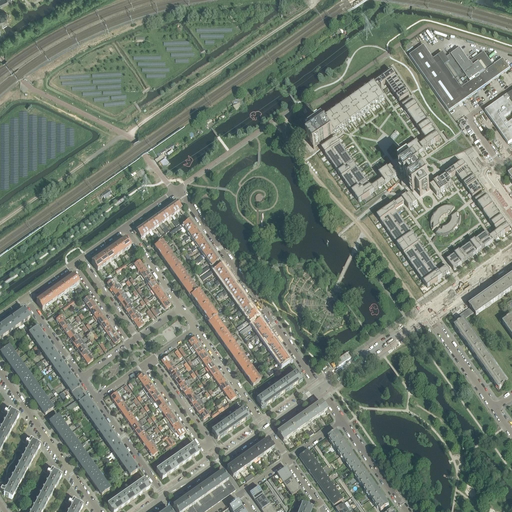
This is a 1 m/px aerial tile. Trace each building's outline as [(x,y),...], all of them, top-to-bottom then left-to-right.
[(407,52),(413,48),(410,43),(404,48),(407,52)] [(437,65),(433,60),(423,46),(409,56),(449,113),(463,103),(436,65),(437,65)] [(470,62),(460,49),(446,59),(459,77),(464,74),(477,93),(486,86),(469,63),(470,62)] [(493,67),(494,67),(484,53),(470,62),(469,63),(486,86),(500,77),(493,67)] [(459,77),(446,59),(442,54),(433,60),(437,65),(436,65),(463,103),(477,93),(464,74),(459,77)] [(504,74),(510,70),(503,60),(494,67),(493,67),(500,77),(504,74)] [(375,84),(374,85),(375,86),(377,90),(378,89),(379,88),(380,88),(381,89),(382,89),(384,88),(383,86),(386,84),(395,77),(393,73),(392,73),(388,76),(388,75),(384,79),(383,79),(379,82),(378,82),(377,84),(376,84),(375,84)] [(395,77),(386,84),(388,87),(388,88),(398,81),(395,77)] [(398,81),(388,88),(389,88),(391,91),(401,85),(398,81)] [(369,89),(380,104),(381,103),(382,103),(384,101),(384,100),(385,100),(382,97),(380,94),(377,90),(375,86),(374,85),(374,86),(373,86),(372,87),(371,87),(371,88),(370,88),(369,89)] [(401,85),(391,91),(391,92),(394,95),(403,89),(403,88),(401,85)] [(365,92),(364,92),(375,107),(378,105),(379,105),(379,104),(380,104),(369,89),(367,90),(365,92)] [(403,89),(394,95),(394,96),(397,99),(406,93),(406,92),(404,89),(403,89)] [(360,95),(360,96),(370,111),(371,110),(375,107),(364,92),(362,94),(360,95)] [(406,93),(397,99),(397,100),(399,103),(400,104),(405,100),(407,99),(409,97),(409,96),(406,93)] [(355,99),(365,114),(366,114),(369,111),(370,111),(360,96),(359,96),(355,99)] [(511,141),(511,103),(507,97),(485,112),(494,125),(497,124),(501,130),(499,131),(508,144),(511,141)] [(350,102),(361,117),(362,117),(362,116),(365,114),(355,99),(353,100),(350,102)] [(407,103),(402,107),(405,111),(415,104),(414,104),(412,101),(412,100),(409,102),(407,103)] [(346,105),(345,106),(356,120),(360,118),(361,117),(350,102),(349,103),(348,103),(347,104),(346,105)] [(415,104),(405,111),(408,115),(417,108),(415,104),(415,105),(415,104)] [(341,109),(351,124),(352,124),(352,123),(356,121),(356,120),(345,106),(343,108),(341,109)] [(417,108),(408,115),(410,119),(411,119),(420,112),(417,108)] [(336,112),(346,127),(347,127),(348,126),(350,125),(351,124),(341,109),(339,110),(336,112)] [(331,116),(342,131),(342,130),(343,130),(344,129),(346,128),(346,127),(336,112),(333,114),(332,115),(331,115),(331,116)] [(420,112),(411,119),(413,123),(423,116),(420,112)] [(327,119),(337,134),(339,132),(340,132),(341,131),(342,131),(331,116),(329,117),(327,119)] [(423,116),(413,123),(416,127),(426,120),(425,120),(426,120),(423,116)] [(309,139),(307,141),(310,145),(313,150),(314,150),(316,149),(319,147),(325,142),(326,142),(327,144),(333,139),(332,137),(333,137),(334,136),(337,134),(327,119),(326,119),(324,121),(322,122),(319,124),(316,127),(311,130),(308,132),(309,133),(311,135),(312,137),(309,139)] [(426,120),(416,127),(419,131),(428,124),(426,120)] [(428,124),(419,131),(421,134),(421,135),(421,134),(422,135),(431,128),(429,124),(428,124)] [(431,128),(422,135),(424,138),(424,139),(434,132),(433,131),(433,130),(432,129),(431,128)] [(394,133),(391,137),(394,140),(397,136),(399,135),(395,131),(394,133)] [(434,132),(424,139),(427,142),(427,143),(437,136),(437,135),(434,132)] [(472,149),(462,134),(434,154),(439,161),(441,161),(464,152),(472,149)] [(421,146),(420,147),(423,151),(424,151),(425,150),(427,149),(429,148),(431,146),(435,144),(435,143),(440,140),(439,140),(439,139),(437,136),(427,143),(427,142),(422,146),(421,146)] [(328,146),(322,151),(325,156),(340,145),(337,141),(337,140),(336,140),(335,141),(328,146)] [(413,145),(412,145),(419,154),(423,152),(424,151),(423,151),(420,147),(417,142),(416,142),(413,145)] [(340,145),(325,156),(329,161),(344,149),(344,148),(341,145),(341,144),(340,145)] [(409,148),(415,157),(419,155),(419,154),(412,145),(409,147),(409,148)] [(405,150),(404,151),(406,154),(408,156),(409,158),(411,160),(415,157),(409,148),(408,148),(405,150)] [(344,149),(329,161),(332,165),(348,154),(345,150),(344,149)] [(348,154),(332,165),(335,170),(351,159),(351,158),(350,158),(348,154)] [(351,159),(335,170),(339,175),(354,164),(354,163),(352,160),(351,159)] [(407,160),(398,166),(399,166),(403,172),(402,172),(400,173),(401,174),(403,177),(405,179),(404,180),(403,181),(402,182),(401,183),(401,184),(401,185),(401,186),(402,187),(403,188),(404,188),(405,188),(406,188),(407,188),(409,186),(409,187),(409,186),(410,188),(413,192),(414,192),(416,191),(420,196),(420,197),(423,195),(427,192),(428,191),(429,191),(429,190),(425,184),(427,183),(427,182),(424,178),(423,176),(425,175),(421,169),(418,170),(416,168),(414,165),(414,164),(412,165),(411,165),(408,160),(407,159),(407,160)] [(354,164),(339,175),(342,180),(358,168),(357,168),(357,167),(355,164),(354,164)] [(447,175),(446,175),(449,180),(450,179),(451,179),(451,178),(456,175),(465,168),(463,164),(462,164),(457,167),(454,170),(453,170),(451,171),(450,172),(450,173),(449,173),(448,174),(447,174),(447,175)] [(387,170),(394,179),(397,177),(397,176),(398,176),(396,174),(395,172),(393,170),(391,167),(390,167),(387,169),(387,170)] [(358,168),(342,180),(345,184),(361,173),(358,169),(358,168)] [(465,168),(456,175),(458,179),(468,172),(467,171),(467,170),(466,170),(466,169),(465,168)] [(383,172),(390,182),(394,179),(387,170),(383,172)] [(379,175),(382,181),(385,185),(390,182),(383,172),(383,173),(383,172),(379,175)] [(468,172),(458,179),(459,179),(461,183),(471,176),(468,172)] [(361,173),(345,184),(349,189),(365,178),(364,177),(361,173)] [(442,178),(449,188),(452,185),(453,185),(449,180),(446,175),(442,178)] [(471,176),(461,183),(464,187),(474,180),(471,176)] [(365,178),(349,189),(352,194),(368,183),(368,182),(365,179),(365,178)] [(438,181),(445,191),(449,188),(442,178),(438,181)] [(474,180),(464,187),(467,191),(476,184),(474,180)] [(381,182),(372,188),(375,192),(378,190),(381,188),(384,186),(385,185),(382,181),(381,182),(380,182),(381,182)] [(434,184),(441,193),(445,191),(438,181),(434,184)] [(368,183),(352,194),(355,199),(371,187),(371,186),(368,183)] [(430,186),(430,187),(432,189),(431,189),(433,191),(434,193),(436,196),(437,196),(441,193),(434,184),(430,186)] [(476,184),(467,191),(470,194),(479,188),(477,184),(476,184)] [(371,187),(355,199),(359,203),(362,202),(370,196),(375,192),(372,188),(371,187)] [(479,188),(470,194),(470,195),(472,198),(473,199),(475,197),(476,196),(478,195),(480,194),(482,192),(482,191),(479,188)] [(102,196),(101,197),(102,198),(103,198),(105,200),(112,195),(109,190),(101,195),(102,196)] [(410,194),(406,197),(413,206),(417,204),(417,203),(415,200),(413,198),(412,196),(410,194)] [(477,200),(475,202),(478,206),(487,199),(485,196),(484,195),(482,197),(480,198),(478,200),(477,200)] [(406,197),(402,200),(405,204),(408,209),(409,209),(413,206),(406,197)] [(487,199),(478,206),(480,210),(490,203),(487,199)] [(377,217),(377,218),(380,223),(396,211),(396,210),(403,205),(404,205),(405,204),(402,200),(401,200),(400,201),(398,203),(395,205),(377,217)] [(179,204),(178,203),(177,202),(175,204),(175,205),(172,208),(176,214),(180,212),(183,215),(186,220),(188,219),(184,214),(182,211),(178,205),(179,204)] [(490,203),(480,210),(483,214),(493,207),(490,203)] [(442,209),(444,217),(445,216),(446,216),(447,216),(448,216),(449,216),(453,211),(454,210),(455,209),(454,208),(453,208),(452,208),(451,208),(450,207),(449,207),(448,207),(448,208),(446,208),(445,208),(443,208),(442,209)] [(493,207),(483,214),(486,218),(496,211),(493,207)] [(165,212),(161,215),(166,221),(166,222),(171,218),(174,221),(172,222),(176,228),(179,225),(173,217),(176,214),(172,208),(168,210),(167,209),(164,211),(165,212)] [(432,219),(440,221),(440,220),(441,220),(441,219),(442,218),(443,218),(443,217),(444,217),(442,209),(440,210),(439,210),(438,211),(437,212),(437,213),(436,213),(436,214),(435,214),(434,216),(433,217),(433,218),(432,218),(432,219)] [(396,211),(380,223),(384,227),(400,216),(397,212),(396,211)] [(496,211),(486,218),(489,222),(498,215),(496,211)] [(451,223),(450,224),(458,226),(458,225),(459,224),(459,223),(460,222),(460,221),(460,220),(460,218),(460,217),(460,216),(459,215),(459,214),(459,213),(458,213),(451,218),(451,219),(452,219),(452,220),(451,220),(451,221),(451,222),(451,223)] [(166,222),(166,221),(161,215),(159,216),(158,217),(157,216),(154,218),(155,219),(151,222),(156,229),(159,226),(165,235),(169,233),(163,224),(166,222)] [(498,215),(489,222),(491,225),(501,219),(498,215)] [(400,216),(384,227),(387,232),(403,221),(402,220),(400,216)] [(431,224),(430,225),(431,227),(431,228),(431,229),(431,230),(431,231),(432,231),(434,230),(439,226),(439,225),(439,224),(439,223),(439,222),(440,222),(440,221),(432,219),(431,220),(431,221),(431,223),(431,224)] [(501,219),(491,225),(494,229),(504,223),(501,219)] [(191,223),(190,221),(189,220),(187,222),(188,223),(182,227),(186,232),(193,227),(190,223),(191,223)] [(403,221),(387,232),(390,237),(406,226),(406,225),(404,222),(403,221)] [(156,229),(151,222),(149,223),(147,225),(147,224),(144,225),(145,226),(141,229),(146,236),(149,233),(156,242),(157,241),(154,236),(151,232),(156,229)] [(504,223),(494,229),(497,233),(507,226),(504,223)] [(447,227),(446,227),(448,235),(450,235),(451,234),(452,233),(453,232),(454,231),(455,230),(456,229),(457,228),(457,227),(458,226),(450,224),(449,225),(448,226),(448,227),(447,227)] [(406,226),(390,237),(394,242),(410,230),(409,229),(406,226)] [(491,238),(490,238),(492,241),(493,243),(494,242),(495,242),(505,235),(510,231),(509,231),(510,231),(507,226),(497,233),(492,237),(491,238)] [(171,237),(182,229),(180,227),(169,234),(171,237)] [(184,241),(188,238),(190,237),(193,242),(200,238),(197,233),(198,233),(197,230),(195,231),(193,227),(186,232),(188,235),(186,236),(187,237),(183,239),(184,241)] [(437,234),(436,235),(437,236),(438,236),(439,236),(440,237),(441,237),(442,237),(443,237),(444,237),(446,236),(447,236),(448,235),(446,227),(446,228),(445,228),(444,228),(443,228),(442,228),(441,228),(437,234)] [(141,239),(146,236),(141,229),(137,232),(136,231),(134,233),(135,234),(137,234),(141,239)] [(410,230),(394,242),(397,246),(412,236),(413,235),(410,231),(410,230)] [(486,233),(483,236),(489,246),(493,243),(492,241),(490,238),(487,233),(486,233),(486,234),(486,233)] [(412,236),(397,246),(400,251),(415,240),(415,239),(412,236)] [(483,236),(479,239),(485,248),(489,246),(483,236)] [(203,241),(200,238),(193,242),(196,246),(190,249),(191,251),(195,248),(197,247),(201,252),(207,248),(204,244),(206,243),(204,240),(203,241)] [(479,239),(475,242),(481,251),(485,248),(479,239)] [(119,256),(131,248),(125,240),(120,243),(118,244),(119,244),(113,248),(119,256)] [(415,240),(400,251),(401,251),(401,253),(402,253),(402,254),(403,254),(403,255),(404,256),(419,245),(418,245),(416,242),(416,241),(415,240)] [(475,242),(471,244),(477,254),(481,251),(475,242)] [(169,246),(166,248),(162,243),(154,248),(163,261),(171,255),(167,250),(170,248),(169,246)] [(419,245),(404,256),(407,260),(423,249),(422,248),(420,245),(419,244),(418,245),(419,245)] [(471,244),(467,247),(473,257),(477,254),(471,244)] [(467,247),(463,250),(469,260),(473,257),(467,247)] [(108,264),(119,256),(113,248),(109,251),(107,252),(108,252),(103,256),(108,264)] [(210,251),(208,248),(207,248),(201,252),(208,263),(214,258),(213,256),(212,254),(213,253),(211,251),(210,251)] [(423,249),(407,260),(410,265),(426,254),(424,250),(423,249)] [(463,250),(459,253),(465,262),(469,260),(463,250)] [(459,253),(455,256),(462,265),(465,262),(459,253)] [(426,254),(410,265),(414,270),(430,259),(429,258),(426,254)] [(180,268),(175,261),(171,255),(163,261),(172,273),(180,268)] [(97,272),(108,264),(103,256),(98,259),(96,260),(91,263),(97,272)] [(455,256),(451,258),(458,268),(462,265),(455,256)] [(217,261),(215,258),(214,258),(208,263),(210,266),(198,275),(200,277),(210,270),(209,269),(218,263),(218,264),(218,263),(220,262),(218,261),(217,261)] [(447,261),(453,271),(454,271),(458,268),(451,258),(447,261)] [(430,259),(414,270),(417,275),(433,263),(430,260),(430,259)] [(143,267),(141,265),(139,262),(133,266),(136,269),(134,270),(135,272),(137,271),(143,267)] [(433,263),(417,275),(420,279),(436,268),(436,267),(433,263)] [(222,267),(222,266),(221,265),(220,266),(220,267),(214,271),(218,277),(224,272),(221,268),(222,267)] [(146,272),(145,270),(143,267),(137,271),(141,276),(146,272)] [(186,271),(184,273),(180,268),(172,273),(181,286),(189,280),(185,275),(188,273),(186,271)] [(436,268),(420,279),(424,284),(440,273),(439,273),(437,269),(436,268)] [(446,268),(439,273),(440,273),(443,278),(450,274),(450,273),(446,268)] [(150,277),(147,273),(146,272),(141,276),(144,281),(150,277)] [(213,275),(212,273),(212,272),(201,279),(203,282),(213,275)] [(227,276),(224,272),(218,277),(221,282),(219,283),(216,285),(217,287),(222,283),(225,287),(231,282),(229,278),(230,277),(228,275),(227,276)] [(440,273),(424,284),(427,289),(428,289),(430,287),(438,282),(443,278),(440,273)] [(67,293),(79,285),(73,276),(68,280),(67,280),(66,281),(61,285),(67,293)] [(153,282),(152,280),(150,277),(144,281),(148,286),(153,282)] [(110,290),(116,286),(117,285),(114,280),(107,285),(110,290)] [(198,293),(193,287),(189,280),(181,286),(190,299),(198,293)] [(501,298),(511,290),(511,287),(507,280),(494,289),(501,298)] [(157,287),(154,283),(153,282),(148,286),(151,291),(157,287)] [(234,286),(232,282),(231,282),(225,287),(232,297),(239,292),(236,288),(237,287),(235,285),(234,286)] [(54,302),(67,293),(61,285),(55,289),(54,289),(54,290),(48,294),(54,302)] [(114,295),(119,291),(116,286),(110,290),(114,295)] [(160,292),(159,290),(157,287),(151,291),(154,296),(160,292)] [(117,300),(125,294),(122,289),(119,291),(114,295),(117,300)] [(488,307),(501,298),(494,289),(482,298),(488,307)] [(164,296),(161,292),(160,292),(154,296),(158,300),(164,296)] [(241,296),(239,292),(232,297),(234,300),(229,304),(230,306),(233,303),(235,302),(237,304),(239,307),(246,302),(243,298),(244,298),(242,295),(241,296)] [(205,296),(202,298),(199,293),(198,293),(190,299),(191,298),(193,302),(197,308),(200,311),(208,305),(204,300),(207,298),(205,296)] [(42,311),(54,302),(48,294),(36,302),(42,311)] [(121,305),(129,299),(125,294),(117,300),(121,305)] [(167,302),(166,299),(164,296),(158,300),(162,305),(167,302)] [(92,303),(88,298),(83,302),(82,303),(82,304),(83,306),(84,306),(85,305),(87,307),(92,303)] [(476,316),(488,307),(482,298),(469,307),(471,309),(472,310),(471,310),(473,312),(474,313),(476,316)] [(124,310),(130,306),(132,304),(129,299),(121,305),(124,310)] [(171,306),(168,302),(167,302),(162,305),(165,310),(166,312),(169,310),(167,309),(171,306)] [(249,306),(246,303),(246,302),(239,307),(242,311),(236,314),(237,316),(241,313),(243,312),(246,317),(253,313),(250,309),(251,308),(250,305),(249,306)] [(96,308),(92,303),(87,307),(86,308),(86,309),(87,311),(88,311),(89,310),(90,312),(96,308)] [(217,318),(212,312),(208,305),(200,311),(202,315),(206,320),(209,324),(208,324),(216,319),(217,318)] [(128,315),(133,311),(130,306),(124,310),(128,315)] [(99,313),(96,309),(96,308),(90,312),(93,317),(99,313)] [(26,312),(25,311),(12,320),(18,328),(30,319),(26,312)] [(131,320),(136,316),(133,311),(128,315),(131,320)] [(102,318),(101,316),(99,313),(93,317),(92,318),(96,323),(97,322),(102,318)] [(256,316),(253,313),(246,317),(248,320),(236,329),(239,332),(249,325),(248,324),(250,322),(250,323),(257,318),(258,317),(257,316),(256,316)] [(135,325),(140,321),(136,316),(131,320),(135,325)] [(60,326),(65,322),(62,317),(56,321),(60,326)] [(511,317),(509,320),(509,319),(507,321),(503,324),(511,335),(511,317)] [(106,323),(103,319),(102,318),(97,322),(100,326),(100,327),(106,323)] [(225,331),(220,325),(216,319),(208,324),(217,337),(225,331)] [(0,328),(5,336),(18,328),(12,320),(0,328)] [(261,321),(260,320),(259,321),(250,327),(250,326),(240,334),(242,337),(254,328),(256,331),(263,326),(260,322),(261,321)] [(65,322),(60,326),(63,331),(71,325),(67,321),(65,322)] [(138,329),(143,326),(140,321),(135,325),(138,329)] [(472,334),(470,331),(463,321),(462,322),(459,324),(455,328),(457,331),(456,332),(457,334),(458,333),(461,336),(460,337),(462,340),(472,334)] [(109,328),(108,326),(106,323),(100,327),(100,326),(99,328),(98,328),(101,333),(102,332),(103,332),(109,328)] [(71,325),(63,331),(67,336),(72,332),(74,330),(71,325)] [(266,330),(263,327),(263,326),(256,331),(259,335),(253,339),(254,340),(258,337),(260,336),(261,338),(263,341),(270,336),(268,334),(267,332),(268,332),(267,329),(266,330)] [(41,333),(38,329),(37,328),(36,329),(29,334),(38,346),(46,341),(42,336),(43,335),(41,333)] [(113,333),(110,328),(109,328),(103,332),(104,334),(105,333),(107,336),(113,333)] [(232,334),(228,336),(225,331),(217,337),(225,349),(233,343),(230,338),(233,336),(232,334)] [(70,341),(75,337),(72,332),(67,336),(70,341)] [(116,338),(115,336),(113,333),(107,336),(111,341),(116,338)] [(481,346),(472,334),(462,340),(464,343),(465,342),(466,343),(465,344),(466,346),(467,345),(472,352),(481,346)] [(273,340),(270,337),(270,336),(263,341),(271,352),(277,347),(274,343),(275,342),(274,339),(273,340)] [(79,342),(75,337),(70,341),(74,346),(79,342)] [(120,342),(117,338),(116,338),(111,341),(114,346),(120,342)] [(197,344),(196,342),(194,339),(188,343),(192,348),(197,344)] [(49,346),(47,342),(46,341),(38,346),(47,358),(54,353),(51,347),(50,345),(49,346)] [(82,347),(81,345),(79,342),(74,346),(77,351),(82,347)] [(238,351),(237,349),(233,343),(225,349),(234,362),(242,356),(238,351)] [(192,348),(189,350),(193,355),(195,353),(201,349),(197,344),(192,348)] [(81,355),(86,352),(88,350),(85,345),(82,347),(77,351),(81,355)] [(490,359),(481,346),(472,352),(475,356),(474,357),(475,358),(476,358),(481,365),(490,359)] [(18,360),(13,353),(9,347),(1,353),(4,358),(3,358),(5,361),(6,360),(10,366),(18,360)] [(280,350),(278,347),(277,347),(271,352),(278,362),(285,357),(283,354),(282,353),(283,352),(281,350),(280,350)] [(204,354),(203,352),(201,349),(195,353),(199,358),(204,354)] [(84,360),(89,357),(86,352),(81,355),(84,360)] [(58,358),(55,354),(54,353),(47,358),(55,370),(63,365),(60,360),(60,359),(59,357),(58,358)] [(208,359),(205,355),(204,354),(199,358),(202,363),(208,359)] [(251,369),(247,362),(242,356),(234,362),(243,374),(251,369)] [(88,365),(93,362),(89,357),(84,360),(88,365)] [(161,362),(165,367),(170,364),(173,362),(169,357),(167,358),(166,357),(162,359),(163,361),(161,362)] [(287,361),(285,357),(278,362),(281,367),(287,363),(288,364),(290,362),(288,360),(287,361)] [(211,364),(210,362),(208,359),(202,363),(206,368),(211,364)] [(499,371),(490,359),(481,365),(483,368),(482,369),(484,371),(485,370),(490,378),(499,371)] [(27,372),(22,366),(18,360),(10,366),(13,371),(12,371),(14,373),(15,373),(18,378),(27,372)] [(174,368),(170,364),(165,367),(168,372),(174,368)] [(215,369),(212,365),(211,364),(206,368),(209,373),(215,369)] [(67,370),(64,366),(63,365),(55,370),(64,382),(72,377),(68,372),(68,371),(67,369),(67,370)] [(270,377),(280,369),(278,367),(268,374),(270,377)] [(172,377),(177,373),(174,368),(168,372),(172,377)] [(218,374),(216,371),(215,369),(209,373),(213,378),(218,374)] [(258,372),(255,374),(251,369),(243,374),(252,387),(260,381),(256,376),(259,374),(258,372)] [(508,384),(499,371),(490,378),(492,381),(491,381),(492,383),(493,382),(499,390),(502,388),(504,387),(508,384)] [(35,385),(27,372),(18,378),(22,383),(21,384),(23,386),(24,385),(27,390),(35,385)] [(175,382),(181,378),(183,377),(182,376),(180,375),(179,376),(177,373),(172,377),(175,382)] [(222,379),(219,375),(218,374),(213,378),(216,383),(222,379)] [(299,379),(299,378),(296,374),(282,383),(288,391),(302,382),(300,379),(299,378),(299,379)] [(147,380),(145,378),(143,375),(135,381),(139,385),(141,384),(147,380)] [(75,382),(72,378),(72,377),(64,382),(72,395),(73,394),(79,390),(80,389),(77,384),(77,383),(76,382),(75,382)] [(178,387),(184,383),(181,378),(175,382),(178,387)] [(225,383),(224,381),(222,379),(216,383),(219,387),(225,383)] [(150,385),(147,381),(147,380),(141,384),(145,389),(150,385)] [(182,392),(188,388),(190,386),(186,382),(184,383),(178,387),(182,392)] [(229,388),(226,384),(225,383),(219,387),(223,392),(229,388)] [(275,400),(288,391),(282,383),(269,392),(275,400)] [(44,397),(40,391),(35,385),(27,390),(31,395),(30,396),(32,398),(36,403),(44,397)] [(154,390),(152,388),(150,385),(145,389),(148,394),(154,390)] [(185,397),(191,393),(188,388),(182,392),(185,397)] [(232,393),(231,391),(229,388),(223,392),(226,397),(232,393)] [(83,395),(81,393),(79,390),(73,394),(76,399),(79,404),(86,399),(85,399),(86,398),(85,397),(84,398),(83,395)] [(150,400),(157,395),(154,390),(148,394),(146,395),(150,400)] [(262,410),(275,400),(269,392),(256,401),(260,406),(260,407),(262,410)] [(120,395),(119,393),(118,393),(116,394),(111,398),(114,403),(119,399),(118,398),(120,396),(120,395)] [(189,402),(194,398),(191,393),(185,397),(189,402)] [(235,398),(233,394),(232,393),(226,397),(230,402),(235,398)] [(160,400),(159,398),(157,395),(150,400),(153,405),(155,404),(160,400)] [(53,410),(49,403),(44,397),(36,403),(40,408),(39,409),(40,411),(41,410),(45,415),(53,410)] [(91,404),(88,400),(87,398),(86,399),(79,404),(88,416),(96,411),(92,406),(93,405),(91,403),(91,404)] [(121,401),(122,400),(121,398),(119,399),(114,403),(118,407),(122,404),(121,401)] [(192,407),(198,403),(194,398),(189,402),(192,407)] [(164,405),(161,401),(160,400),(155,404),(158,409),(164,405)] [(69,411),(77,406),(75,403),(67,408),(69,411)] [(201,408),(198,403),(192,407),(196,412),(201,408)] [(224,411),(232,405),(230,403),(227,405),(222,409),(224,411)] [(327,411),(323,406),(321,403),(315,407),(320,416),(325,412),(327,415),(328,414),(326,411),(327,411)] [(121,412),(126,409),(122,404),(118,407),(121,412)] [(167,410),(166,408),(164,405),(158,409),(162,413),(167,410)] [(12,410),(5,406),(4,406),(1,413),(9,417),(3,427),(5,427),(11,431),(19,417),(11,413),(12,411),(12,410)] [(308,425),(320,416),(315,407),(302,416),(308,425)] [(205,412),(201,408),(196,412),(199,416),(205,412)] [(129,414),(126,409),(121,412),(125,417),(129,414)] [(171,415),(168,410),(167,410),(162,413),(165,418),(171,415)] [(99,416),(97,412),(96,411),(88,416),(96,428),(104,423),(101,418),(101,417),(100,415),(99,416)] [(247,416),(246,415),(243,411),(230,420),(236,428),(250,419),(248,416),(247,416),(247,415),(247,416)] [(203,421),(208,417),(205,412),(199,416),(203,421)] [(128,422),(133,419),(129,414),(125,417),(128,422)] [(174,419),(173,417),(171,415),(165,418),(169,423),(174,419)] [(67,429),(63,423),(58,416),(50,422),(54,428),(53,428),(54,430),(55,430),(59,435),(67,429)] [(295,433),(308,425),(302,416),(289,425),(295,433)] [(133,419),(128,422),(132,427),(136,424),(138,422),(135,418),(133,419)] [(174,419),(169,423),(167,425),(170,430),(172,428),(178,424),(174,419)] [(223,437),(236,428),(230,420),(217,429),(223,437)] [(108,428),(105,424),(104,423),(96,428),(105,440),(113,435),(109,430),(110,429),(108,427),(108,428)] [(135,432),(140,429),(136,424),(132,427),(135,432)] [(181,429),(180,427),(178,424),(172,428),(176,433),(181,429)] [(285,441),(295,433),(289,425),(277,434),(280,438),(283,442),(285,445),(287,444),(285,441)] [(11,431),(5,427),(3,427),(0,432),(0,440),(5,443),(11,431)] [(76,441),(68,430),(67,429),(59,435),(62,440),(63,442),(64,442),(67,447),(76,441)] [(139,437),(143,433),(140,429),(135,432),(139,437)] [(185,434),(182,430),(181,429),(176,433),(179,438),(185,434)] [(217,441),(223,437),(217,429),(211,433),(215,437),(215,438),(216,441),(217,440),(217,441)] [(345,445),(339,435),(337,432),(328,438),(337,451),(345,445)] [(142,442),(147,438),(143,433),(139,437),(142,442)] [(116,440),(114,436),(113,435),(105,440),(114,453),(121,447),(118,442),(117,440),(116,440)] [(34,441),(26,436),(25,436),(22,443),(30,447),(25,457),(26,458),(33,461),(40,447),(32,443),(33,441),(33,442),(34,441)] [(146,447),(150,443),(147,438),(142,442),(146,447)] [(274,449),(271,444),(268,440),(254,450),(260,458),(272,450),(274,453),(275,452),(273,449),(274,449)] [(85,454),(80,448),(76,441),(67,447),(71,452),(70,453),(72,455),(72,454),(76,460),(85,454)] [(154,448),(151,443),(150,443),(146,447),(149,452),(154,448)] [(354,457),(348,448),(345,445),(337,451),(346,463),(354,457)] [(198,453),(196,450),(193,446),(181,454),(187,462),(199,454),(198,452),(198,453)] [(125,452),(122,448),(121,447),(114,453),(122,465),(130,459),(126,454),(127,454),(125,452)] [(153,456),(157,453),(154,448),(149,452),(153,456)] [(246,468),(260,458),(254,450),(240,460),(246,468)] [(306,468),(315,461),(308,453),(300,458),(300,459),(306,468)] [(93,466),(89,460),(85,454),(76,460),(80,465),(79,465),(81,467),(85,472),(93,466)] [(175,471),(187,462),(181,454),(172,461),(169,463),(175,471)] [(33,461),(26,458),(25,457),(18,469),(19,470),(26,473),(33,461)] [(363,469),(356,460),(354,457),(346,463),(354,475),(363,469)] [(133,464),(131,461),(130,459),(122,465),(131,477),(137,472),(139,471),(135,466),(134,464),(133,464)] [(234,476),(246,468),(240,460),(227,469),(229,473),(232,478),(233,477),(235,480),(236,479),(234,476)] [(312,477),(321,470),(315,461),(306,468),(312,477)] [(162,480),(175,471),(169,463),(156,472),(161,479),(162,480)] [(55,471),(47,467),(47,466),(43,473),(51,477),(46,487),(47,488),(54,491),(62,477),(54,473),(54,472),(55,471)] [(102,479),(98,473),(93,466),(85,472),(89,477),(88,478),(90,480),(94,485),(102,479)] [(26,473),(19,470),(18,469),(11,481),(13,482),(19,486),(26,473)] [(288,473),(285,469),(276,475),(277,476),(274,478),(277,481),(279,479),(288,473)] [(371,482),(365,473),(363,469),(354,475),(363,488),(371,482)] [(318,485),(327,479),(321,470),(312,477),(318,485)] [(232,486),(222,472),(216,476),(223,486),(222,486),(224,489),(225,490),(226,492),(227,493),(228,494),(229,496),(230,495),(226,489),(225,488),(228,486),(229,488),(232,486)] [(282,484),(291,478),(288,473),(279,479),(282,484)] [(253,478),(251,475),(244,480),(247,483),(253,478)] [(222,486),(223,486),(216,476),(210,481),(220,494),(222,492),(221,491),(224,489),(222,486)] [(285,488),(294,482),(291,478),(282,484),(285,488)] [(110,490),(106,484),(102,479),(94,485),(98,490),(97,490),(98,492),(99,492),(102,496),(110,490)] [(325,495),(333,488),(327,479),(318,485),(325,495)] [(149,487),(144,480),(132,489),(138,497),(150,488),(149,487)] [(19,486),(13,482),(11,481),(6,491),(2,489),(1,488),(0,489),(0,491),(1,492),(5,494),(4,496),(12,500),(19,486)] [(220,494),(210,481),(204,485),(210,494),(210,495),(212,498),(213,499),(214,500),(215,502),(215,503),(216,504),(218,503),(214,498),(213,497),(216,495),(217,496),(220,494)] [(288,492),(297,486),(294,482),(285,488),(288,492)] [(380,494),(374,485),(371,482),(363,488),(372,500),(380,494)] [(210,495),(210,494),(204,485),(191,494),(198,503),(199,503),(201,506),(203,504),(204,505),(207,503),(210,501),(209,500),(212,498),(210,495)] [(291,496),(300,490),(297,486),(288,492),(291,496)] [(54,491),(47,488),(46,487),(39,499),(41,500),(47,504),(54,491)] [(261,492),(258,488),(250,494),(253,498),(261,492)] [(331,503),(340,497),(333,488),(325,495),(331,503)] [(125,506),(138,497),(132,489),(120,498),(125,506)] [(255,503),(264,496),(261,492),(253,498),(255,503)] [(198,503),(191,494),(185,498),(195,511),(198,510),(197,509),(199,507),(200,508),(201,509),(202,511),(203,511),(205,511),(202,507),(201,506),(199,503),(198,503)] [(381,511),(389,507),(382,497),(380,494),(372,500),(380,511),(381,511)] [(258,507),(267,501),(264,496),(255,503),(258,507)] [(76,501),(68,497),(65,503),(72,507),(69,511),(80,511),(81,510),(83,507),(75,503),(76,502),(76,501)] [(335,507),(343,501),(340,497),(331,503),(334,507),(335,507)] [(116,511),(125,506),(120,498),(107,506),(111,511),(116,511)] [(194,511),(195,511),(185,498),(179,503),(186,511),(185,511),(194,511)] [(42,511),(47,504),(41,500),(39,499),(33,511),(42,511)] [(261,511),(270,505),(267,501),(258,507),(261,511)] [(244,511),(238,502),(229,509),(230,511),(244,511)] [(179,503),(173,507),(176,511),(185,511),(186,511),(179,503)]
